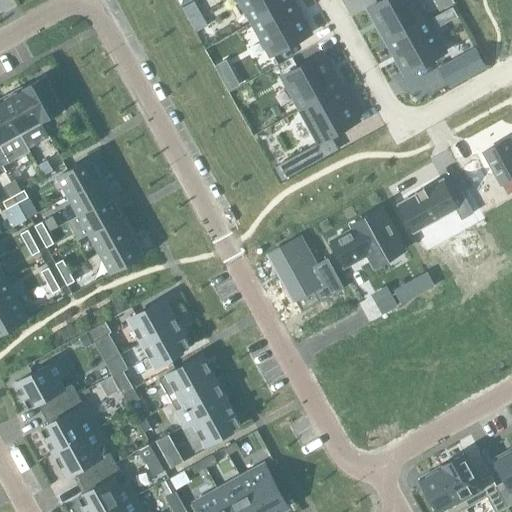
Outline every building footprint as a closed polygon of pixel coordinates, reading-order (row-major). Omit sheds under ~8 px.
[(291,0),(239,0),(253,23),(292,1),(291,0)] [(416,0),(384,0),(369,9),(387,42),(427,20),(416,0)] [(292,1),(253,23),(271,56),(311,34),(292,1)] [(427,20),(387,42),(405,75),(445,53),(427,20)] [(475,49),(440,69),(450,86),(485,67),(475,49)] [(322,55),(282,77),(300,110),(340,88),(322,55)] [(45,77),(23,89),(41,122),(63,110),(45,77)] [(340,88),(300,110),(318,143),(358,121),(340,88)] [(23,89),(2,101),(20,134),(41,122),(23,89)] [(0,145),(20,134),(2,101),(0,101),(0,145)] [(78,116),(72,104),(63,109),(70,121),(78,116)] [(331,137),(289,160),(296,173),(338,150),(331,137)] [(511,147),(508,139),(483,152),(501,185),(511,179),(511,147)] [(93,158),(57,177),(68,197),(104,178),(93,158)] [(104,178),(68,197),(79,216),(114,196),(104,178)] [(416,195),(400,204),(415,232),(456,210),(462,220),(474,213),(462,192),(451,198),(442,181),(425,190),(424,188),(423,189),(424,191),(417,194),(416,192),(415,193),(416,195)] [(12,182),(4,187),(10,198),(14,196),(22,192),(17,184),(12,182)] [(24,190),(14,196),(18,204),(28,198),(24,190)] [(14,196),(3,202),(7,210),(18,204),(14,196)] [(114,196),(79,216),(89,235),(125,215),(114,196)] [(330,242),(345,267),(367,255),(374,267),(404,250),(382,209),(351,225),(353,229),(330,242)] [(125,215),(89,235),(99,254),(135,234),(125,215)] [(42,222),(35,226),(41,237),(48,233),(42,222)] [(28,230),(21,234),(27,245),(34,241),(28,230)] [(48,233),(41,237),(47,248),(54,244),(48,233)] [(135,234),(99,254),(110,274),(146,254),(135,234)] [(301,237),(269,255),(294,300),(312,290),(319,302),(344,288),(328,258),(316,264),(301,237)] [(34,241),(27,245),(32,256),(40,252),(34,241)] [(63,260),(56,264),(61,275),(69,271),(63,260)] [(48,268),(41,272),(47,283),(54,279),(48,268)] [(69,271),(61,275),(67,286),(75,282),(69,271)] [(54,279),(47,283),(53,294),(60,290),(54,279)] [(6,281),(0,284),(0,308),(16,300),(6,281)] [(16,300),(0,308),(0,334),(27,319),(16,300)] [(164,300),(130,319),(143,343),(177,324),(164,300)] [(497,306),(471,321),(495,364),(511,354),(511,300),(498,308),(497,306)] [(106,322),(88,332),(94,342),(112,333),(106,322)] [(177,324),(143,343),(156,366),(190,347),(177,324)] [(202,356),(159,380),(167,394),(176,390),(180,399),(215,380),(202,356)] [(438,356),(411,370),(432,408),(459,393),(438,356)] [(59,359),(16,383),(25,400),(25,399),(29,407),(38,403),(39,402),(47,398),(53,408),(70,399),(59,379),(67,374),(59,359)] [(377,378),(353,391),(375,431),(400,417),(385,390),(396,384),(384,363),(373,369),(377,378)] [(123,372),(113,378),(121,391),(131,386),(123,372)] [(185,407),(177,412),(185,426),(228,402),(215,380),(180,399),(185,407)] [(131,386),(121,391),(121,392),(129,405),(139,400),(131,386)] [(50,424),(41,429),(46,437),(54,452),(97,429),(84,405),(84,406),(78,395),(78,394),(70,399),(53,408),(59,419),(50,424)] [(228,402),(185,426),(185,427),(194,422),(206,445),(241,426),(228,402)] [(145,418),(138,422),(144,433),(151,429),(145,418)] [(97,429),(54,452),(67,476),(76,471),(85,467),(90,477),(107,467),(96,447),(105,443),(97,429)] [(235,443),(225,449),(229,456),(239,450),(235,443)] [(164,471),(150,445),(140,450),(154,476),(164,471)] [(511,450),(495,459),(507,480),(496,486),(508,507),(511,504),(511,450)] [(465,454),(443,466),(466,509),(487,498),(487,497),(494,511),(498,511),(508,507),(496,486),(490,475),(480,481),(465,454)] [(212,455),(202,461),(206,468),(216,462),(212,455)] [(202,461),(191,467),(195,474),(206,468),(202,461)] [(264,464),(241,477),(259,511),(279,511),(288,507),(264,464)] [(442,467),(421,479),(431,498),(428,499),(434,510),(437,508),(439,511),(460,511),(466,509),(443,466),(442,467)] [(87,492),(79,497),(83,505),(86,511),(107,511),(135,497),(127,483),(119,488),(107,467),(90,477),(96,488),(88,492),(87,492)] [(259,511),(241,477),(218,490),(229,511),(259,511)] [(229,511),(218,490),(194,503),(199,511),(229,511)] [(135,497),(107,511),(140,511),(142,511),(135,497)]
